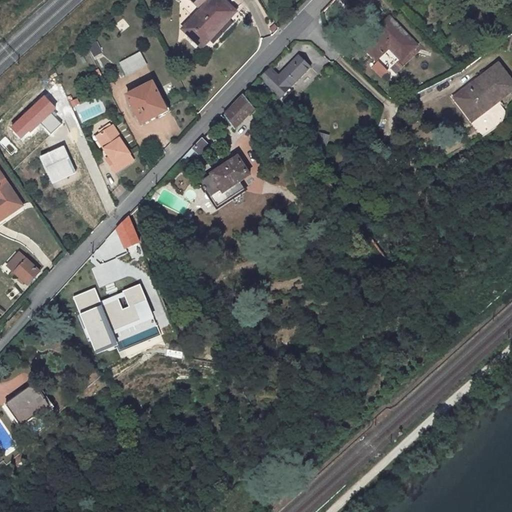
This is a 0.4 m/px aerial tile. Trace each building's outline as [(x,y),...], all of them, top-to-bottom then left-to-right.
[(184,32),(203,49),(234,13),(220,0),(187,0),(202,13),(184,32)] [(389,17),(361,45),(375,60),(389,46),(402,60),(417,45),(389,17)] [(93,56),(102,51),(96,41),(87,45),(93,56)] [(269,68),(260,77),(278,100),(310,67),(298,56),(278,77),(269,68)] [(146,71),(139,58),(120,68),(127,81),(146,71)] [(368,68),(381,77),(387,70),(374,60),(368,68)] [(472,86),(453,99),(467,119),(490,103),(488,100),(509,86),(495,66),(475,81),(477,85),(473,87),(472,86)] [(141,124),(167,111),(152,82),(126,95),(141,124)] [(45,95),(10,127),(22,140),(41,122),(51,134),(61,124),(51,113),(57,108),(45,95)] [(255,109),(243,95),(224,116),(235,129),(255,109)] [(106,156),(112,165),(116,171),(113,173),(118,180),(137,166),(132,160),(133,159),(123,145),(124,144),(116,132),(100,144),(108,154),(106,156)] [(201,156),(210,147),(202,139),(193,148),(201,156)] [(98,145),(106,156),(108,154),(100,144),(98,145)] [(49,181),(73,170),(63,148),(39,159),(49,181)] [(201,180),(218,207),(244,190),(239,182),(250,175),(238,156),(201,180)] [(0,219),(20,207),(0,176),(0,219)] [(125,249),(138,243),(128,217),(116,228),(125,249)] [(101,267),(115,252),(113,245),(102,243),(90,256),(101,267)] [(27,284),(39,271),(26,259),(19,252),(7,265),(14,272),(20,277),(17,279),(22,283),(24,281),(27,284)] [(124,332),(153,313),(142,295),(134,301),(135,302),(117,313),(113,307),(102,314),(117,337),(124,332)] [(0,388),(0,402),(32,381),(26,372),(0,388)] [(53,410),(34,384),(5,404),(21,426),(39,414),(41,418),(53,410)] [(25,433),(43,420),(41,418),(39,414),(21,426),(25,433)]
